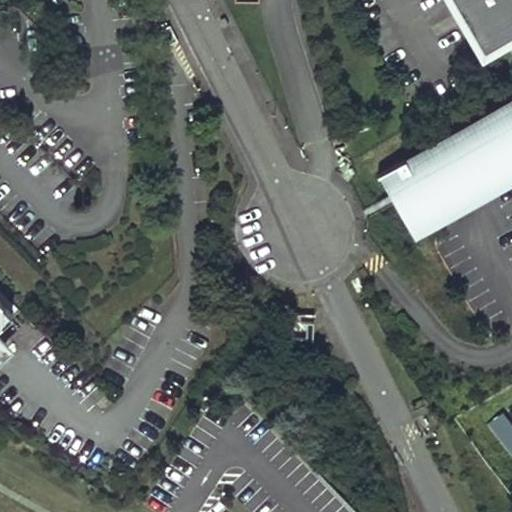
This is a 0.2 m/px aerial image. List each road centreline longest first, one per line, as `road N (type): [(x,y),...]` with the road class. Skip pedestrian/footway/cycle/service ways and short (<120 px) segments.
road 1 (residential): [(297,223),(184,0)]
road 2 (unknown): [(112,178),(194,282)]
